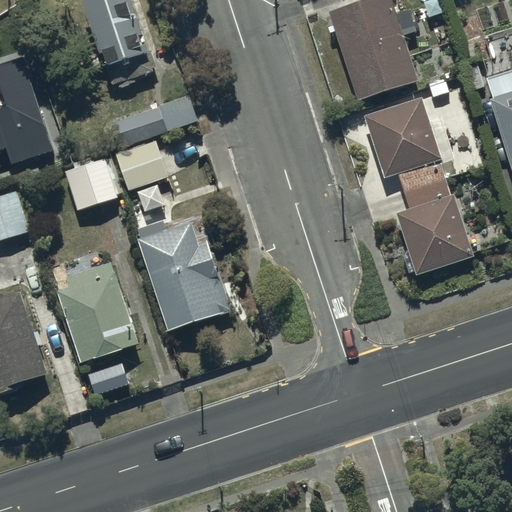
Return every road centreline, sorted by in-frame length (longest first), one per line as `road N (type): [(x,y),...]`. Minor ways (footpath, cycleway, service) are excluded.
road 1 (residential): [(229,0),(358,393)]
road 2 (tertiary): [(358,393),(0,510)]
road 3 (tertiary): [(511,343),(358,393)]
road 4 (residential): [(358,393),(396,511)]
